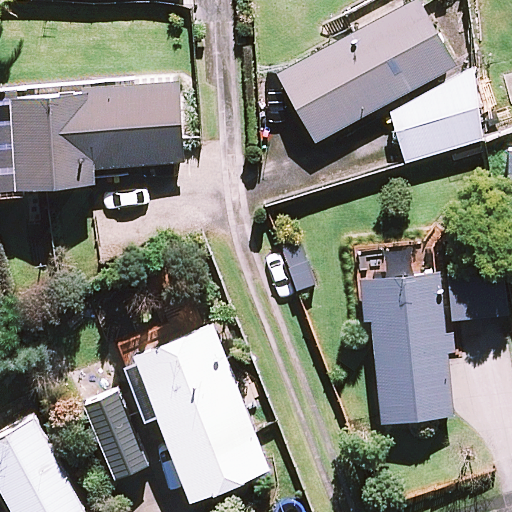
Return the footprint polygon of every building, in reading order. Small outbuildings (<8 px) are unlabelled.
[(460,57),(430,0),(402,0),(281,64),(318,133),(460,57)] [(497,108),(480,64),(388,100),(411,159),(484,131),(478,115),(497,108)] [(511,68),(498,72),(507,108),(511,107),(511,68)] [(182,155),(178,75),(0,85),(0,180),(94,175),(93,161),(182,155)] [(511,208),(511,145),(503,146),(509,209),(511,208)] [(455,408),(443,264),(362,271),(365,312),(374,311),(383,415),(455,408)] [(273,459),(218,313),(124,348),(147,410),(161,405),(193,489),(273,459)] [(90,511),(37,408),(0,427),(0,472),(20,511),(90,511)]
